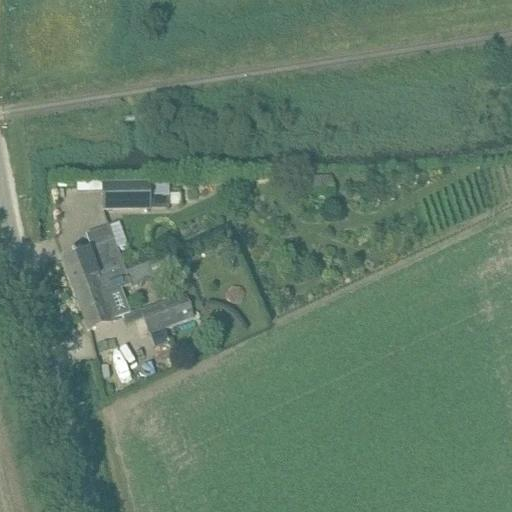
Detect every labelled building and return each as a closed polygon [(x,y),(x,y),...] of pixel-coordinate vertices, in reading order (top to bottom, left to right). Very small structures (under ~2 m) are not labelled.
[(334,178),(338,189),(350,184),(345,174),(334,178)] [(302,178),(302,189),(335,189),(331,177),(302,178)] [(188,178),(167,187),(175,206),(196,197),(188,178)] [(150,211),(150,186),(103,187),(103,212),(150,211)] [(61,258),(73,290),(125,272),(113,239),(61,258)] [(183,246),(175,249),(181,264),(189,261),(183,246)] [(125,272),(73,290),(89,333),(111,324),(110,322),(117,320),(108,295),(157,277),(151,260),(125,272)] [(193,321),(184,298),(141,314),(149,337),(193,321)]
